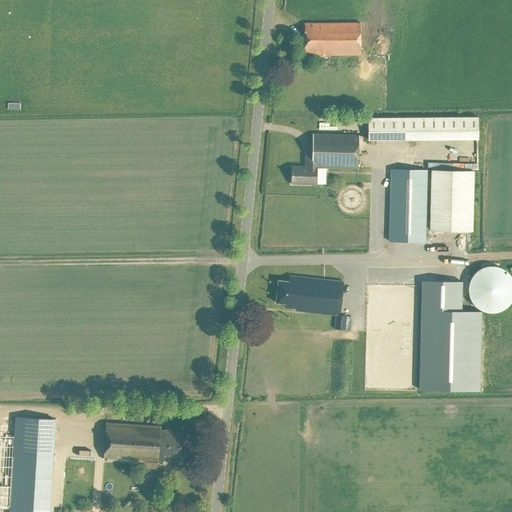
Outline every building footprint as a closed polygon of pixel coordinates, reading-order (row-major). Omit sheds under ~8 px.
[(325,58),(361,57),(360,24),(304,26),(305,54),(318,54),(318,56),(325,56),(325,58)] [(478,117),(368,118),(368,141),(479,140),(478,117)] [(314,134),(313,134),(312,156),(305,156),(305,167),(292,167),(291,184),(316,185),(317,168),(358,169),(358,135),(314,134)] [(425,242),(427,170),(391,170),(389,242),(425,242)] [(471,232),(472,171),(431,170),(430,231),(471,232)] [(511,265),(476,269),(481,311),(511,307),(511,265)] [(371,280),(383,281),(384,266),(371,266),(371,280)] [(335,329),(350,331),(351,317),(340,316),(344,282),(291,276),(291,277),(288,282),(278,281),(276,303),(285,304),(285,308),(295,309),(295,311),(336,315),(335,329)] [(425,284),(425,394),(485,393),(485,313),(465,313),(465,283),(425,284)] [(28,457),(55,447),(46,421),(18,432),(28,457)] [(186,459),(188,435),(175,434),(175,431),(162,430),(163,427),(109,424),(106,460),(148,463),(147,469),(158,470),(158,464),(165,465),(166,461),(173,462),(173,459),(186,459)] [(0,426),(0,511),(9,511),(15,427),(0,426)]
